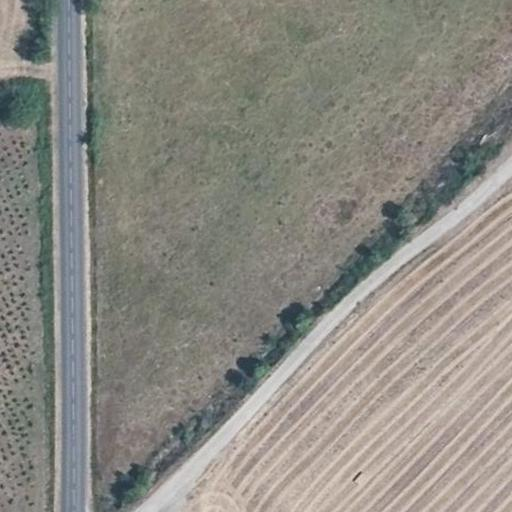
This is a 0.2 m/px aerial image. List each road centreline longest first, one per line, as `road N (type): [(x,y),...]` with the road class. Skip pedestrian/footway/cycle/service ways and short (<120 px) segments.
road 1 (unclassified): [(140,511),(383,257),(511,144)]
road 2 (tertiary): [(67,511),(65,0)]
